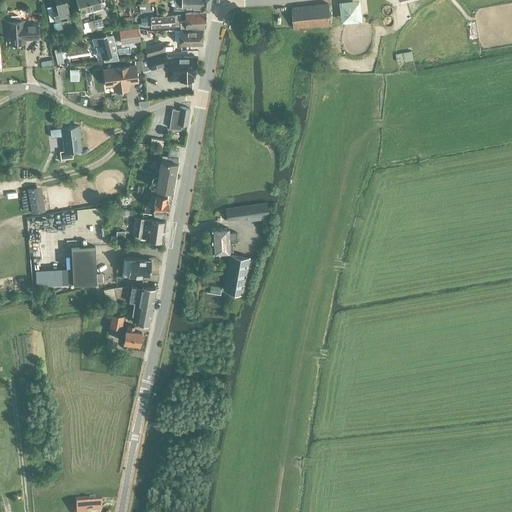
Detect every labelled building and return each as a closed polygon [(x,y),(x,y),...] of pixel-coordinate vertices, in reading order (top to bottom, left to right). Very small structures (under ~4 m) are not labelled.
[(54,0),(56,7),(53,8),(56,20),(70,16),(65,0),(54,0)] [(76,0),(77,3),(72,4),(79,34),(84,33),(80,11),(85,10),(86,13),(92,11),(91,8),(88,0),(76,0)] [(88,0),(91,8),(97,6),(98,10),(102,9),(101,5),(103,5),(101,0),(88,0)] [(175,0),(175,6),(173,6),(173,9),(180,9),(180,7),(195,7),(195,9),(201,9),(209,9),(209,0),(175,0)] [(295,28),(331,24),(329,3),(293,7),(295,28)] [(339,5),(340,23),(358,22),(356,4),(339,5)] [(205,27),(206,11),(202,11),(185,13),(184,21),(180,21),(180,15),(174,15),(174,25),(175,25),(180,25),(180,27),(203,27),(205,27)] [(175,26),(175,25),(174,25),(174,15),(136,18),(136,23),(141,23),(141,24),(151,23),(151,28),(175,26)] [(7,21),(8,43),(24,42),(24,38),(38,37),(37,23),(23,24),(23,20),(20,20),(20,17),(18,16),(11,16),(9,18),(10,21),(7,21)] [(97,30),(103,29),(101,18),(94,20),(97,30)] [(91,32),(97,30),(94,20),(88,21),(91,32)] [(55,31),(63,29),(61,21),(53,23),(55,31)] [(120,30),(121,44),(140,41),(138,25),(129,26),(129,29),(120,30)] [(174,29),(174,40),(180,39),(180,44),(201,44),(201,29),(174,29)] [(115,35),(96,39),(100,57),(104,57),(105,62),(120,61),(117,50),(118,50),(115,35)] [(144,47),(148,56),(165,51),(162,41),(144,47)] [(396,54),(397,62),(413,59),(412,50),(396,54)] [(148,56),(141,58),(143,71),(151,68),(168,63),(172,63),(172,69),(171,70),(171,80),(180,79),(192,79),(192,73),(194,73),(194,56),(172,57),(166,57),(165,51),(148,56)] [(135,65),(104,69),(106,85),(111,84),(114,87),(115,90),(119,89),(120,90),(124,90),(124,88),(128,88),(128,84),(130,81),(137,80),(137,81),(136,72),(142,71),(143,71),(141,58),(135,60),(135,65)] [(187,125),(190,108),(180,106),(179,109),(173,108),(170,126),(181,128),(182,124),(187,125)] [(62,127),(64,150),(60,151),(60,159),(73,157),(72,150),(81,149),(78,125),(62,127)] [(164,140),(151,137),(150,143),(162,146),(164,140)] [(156,186),(156,187),(172,189),(178,157),(162,154),(159,173),(156,186)] [(45,210),(41,186),(28,188),(32,213),(45,210)] [(153,208),(167,210),(169,201),(167,201),(168,195),(156,193),(153,208)] [(132,204),(148,207),(150,197),(134,194),(132,204)] [(50,211),(73,208),(73,203),(49,206),(50,211)] [(270,213),(269,203),(227,209),(229,219),(248,217),(249,220),(262,218),(262,215),(270,213)] [(102,205),(78,206),(78,221),(103,220),(102,205)] [(140,237),(162,241),(166,220),(149,218),(143,217),(140,237)] [(212,228),(213,251),(232,250),(232,242),(237,242),(237,232),(228,232),(228,227),(212,228)] [(125,228),(116,229),(116,242),(122,242),(122,237),(125,237),(125,228)] [(71,247),(65,247),(65,248),(66,263),(72,263),(72,267),(73,282),(97,281),(102,280),(102,273),(96,273),(95,246),(71,247)] [(224,289),(243,293),(248,266),(253,267),(255,257),(230,253),(224,289)] [(151,259),(123,257),(122,272),(150,275),(151,259)] [(126,301),(129,285),(104,289),(106,301),(126,301)] [(134,301),(135,300),(153,303),(156,288),(142,285),(141,287),(137,286),(137,287),(131,286),(129,300),(134,301)] [(135,322),(149,324),(153,303),(135,300),(134,301),(132,313),(137,314),(135,322)] [(110,326),(122,328),(124,315),(112,313),(110,326)] [(123,341),(139,344),(142,330),(135,329),(135,326),(127,324),(127,328),(126,328),(123,341)] [(76,459),(77,465),(97,464),(96,457),(76,459)] [(85,500),(86,501),(75,502),(75,511),(94,511),(101,511),(100,499),(85,500)]
